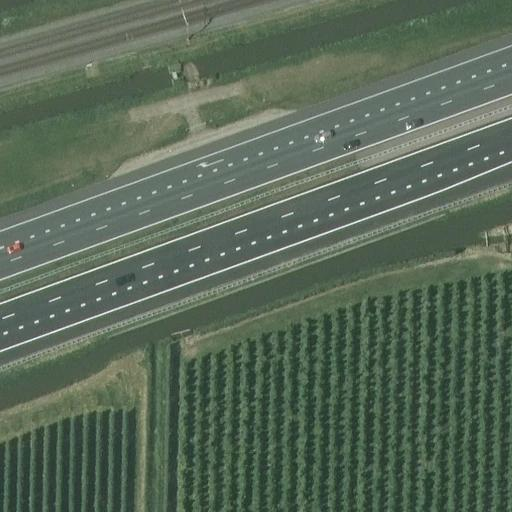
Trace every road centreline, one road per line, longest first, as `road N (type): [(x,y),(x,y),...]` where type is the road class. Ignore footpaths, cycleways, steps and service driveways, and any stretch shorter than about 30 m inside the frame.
road 1 (motorway): [(511,79),(0,265)]
road 2 (motorway): [(0,319),(511,133)]
